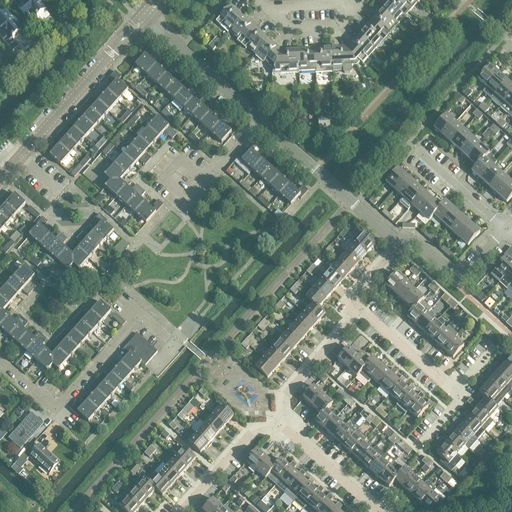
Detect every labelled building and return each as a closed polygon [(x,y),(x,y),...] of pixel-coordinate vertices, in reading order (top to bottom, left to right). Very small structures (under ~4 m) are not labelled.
[(38,0),(17,0),(13,3),(31,24),(47,10),(38,0)] [(409,14),(393,0),(390,0),(386,5),(388,6),(382,13),(398,27),(409,14)] [(420,1),(418,0),(393,0),(409,14),(420,1)] [(222,26),(229,33),(242,19),(237,15),(238,13),(231,6),(216,23),(221,28),(222,26)] [(5,10),(0,14),(0,36),(12,51),(18,46),(13,40),(23,31),(5,10)] [(398,27),(382,13),(377,18),(375,17),(369,24),(386,39),(398,27)] [(248,25),(242,19),(229,33),(237,40),(236,42),(241,46),(256,29),(250,23),(248,25)] [(386,39),(369,24),(364,29),(366,31),(360,38),(375,51),(386,39)] [(256,29),(241,46),(246,51),(248,49),(255,56),(268,42),(262,36),(263,35),(256,29)] [(375,51),(360,38),(356,43),(347,47),(357,67),(361,63),(363,65),(375,51)] [(276,50),(268,42),(255,56),(264,64),(265,63),(274,71),(281,51),(276,50)] [(342,50),(331,51),(332,69),(357,67),(347,47),(342,50)] [(153,52),(148,48),(141,56),(143,58),(135,67),(145,75),(155,64),(147,58),(153,52)] [(322,48),(314,49),(315,73),(322,72),(321,70),(332,69),(331,51),(323,51),(322,48)] [(306,52),(298,53),(299,74),(315,73),(314,49),(306,49),(306,52)] [(287,53),(281,51),(274,71),(272,75),(299,74),(298,53),(287,53)] [(164,73),(155,64),(145,75),(155,84),(164,73)] [(478,80),(487,88),(499,75),(490,67),(478,80)] [(115,72),(108,80),(114,85),(108,91),(119,101),(128,91),(117,82),(121,78),(115,72)] [(170,78),(164,73),(155,84),(164,92),(179,76),(175,72),(170,78)] [(499,75),(487,88),(495,96),(507,82),(499,75)] [(179,76),(164,92),(174,101),(184,90),(177,84),(182,78),(179,76)] [(511,86),(507,82),(495,96),(504,103),(511,93),(511,86)] [(138,86),(134,90),(144,99),(148,95),(138,86)] [(193,99),(184,90),(174,101),(183,109),(193,99)] [(119,101),(108,91),(100,100),(111,110),(119,101)] [(197,102),(193,99),(183,109),(193,118),(203,107),(204,108),(209,102),(202,96),(197,102)] [(340,118),(350,107),(340,98),(336,102),(337,118),(340,118)] [(111,110),(100,100),(93,108),(87,103),(84,106),(90,111),(91,110),(102,119),(111,110)] [(90,111),(84,106),(81,109),(87,114),(83,119),(94,129),(102,119),(91,110),(90,111)] [(212,116),(204,108),(203,107),(193,118),(202,127),(212,116)] [(118,121),(122,124),(132,114),(128,110),(118,121)] [(165,110),(161,113),(171,123),(175,119),(165,110)] [(434,129),(443,137),(455,123),(446,115),(434,129)] [(222,124),(212,116),(202,127),(212,135),(222,124)] [(125,127),(126,127),(129,130),(138,120),(135,117),(125,127)] [(158,118),(149,128),(160,138),(166,132),(169,134),(167,136),(172,141),(177,135),(158,118)] [(330,131),(329,118),(318,119),(319,132),(330,131)] [(94,129),(83,119),(75,129),(85,138),(94,129)] [(455,123),(443,137),(451,144),(463,131),(455,123)] [(228,130),(222,124),(212,135),(222,144),(229,135),(232,137),(239,129),(233,124),(228,130)] [(181,125),(178,129),(184,134),(188,131),(181,125)] [(130,131),(129,130),(126,127),(121,133),(125,137),(130,131)] [(149,128),(140,138),(152,147),(160,138),(149,128)] [(85,138),(75,129),(69,134),(63,129),(60,133),(77,148),(85,138)] [(463,131),(451,144),(460,152),(472,139),(463,131)] [(189,132),(186,136),(194,143),(198,139),(189,132)] [(77,148),(60,133),(57,136),(63,141),(58,147),(69,157),(77,148)] [(98,151),(108,141),(104,137),(94,147),(98,151)] [(105,157),(114,146),(114,147),(119,142),(115,138),(111,143),(101,154),(102,154),(96,161),(99,164),(105,157)] [(140,138),(131,148),(148,163),(151,160),(145,154),(152,147),(140,138)] [(472,139),(460,152),(468,160),(480,146),(472,139)] [(480,146),(468,160),(477,167),(472,172),(472,173),(489,154),(480,146)] [(69,157),(58,147),(49,157),(60,167),(69,157)] [(131,148),(123,158),(134,167),(139,161),(145,166),(148,163),(131,148)] [(248,148),(238,159),(235,163),(238,166),(242,163),(249,169),(258,158),(248,148)] [(489,154),(472,173),(481,180),(493,167),(497,162),(489,155),(489,154)] [(123,158),(114,167),(125,177),(134,167),(123,158)] [(268,166),(258,158),(249,169),(259,178),(269,167),(268,166)] [(273,160),(268,166),(269,167),(259,178),(270,188),(280,177),(275,173),(280,167),(273,160)] [(79,164),(70,175),(74,178),(83,167),(79,164)] [(105,177),(111,182),(120,183),(125,177),(114,167),(105,177)] [(493,167),(481,180),(489,188),(501,174),(493,167)] [(386,183),(395,191),(407,177),(398,169),(386,183)] [(501,174),(489,188),(498,195),(510,182),(501,174)] [(290,186),(280,177),(270,188),(280,197),(290,186)] [(407,177),(395,191),(403,198),(415,185),(407,177)] [(120,183),(111,182),(105,189),(115,198),(125,187),(120,183)] [(511,184),(510,182),(498,195),(507,203),(511,197),(511,184)] [(415,185),(403,198),(412,206),(424,192),(415,185)] [(131,192),(125,187),(115,198),(125,207),(141,190),(136,186),(131,192)] [(298,193),(290,186),(280,197),(291,207),(299,198),(301,201),(309,192),(303,187),(298,193)] [(254,197),(258,192),(254,188),(249,193),(254,197)] [(141,190),(125,207),(135,216),(145,205),(139,200),(145,194),(141,190)] [(424,192),(412,206),(420,213),(432,200),(424,192)] [(262,194),(257,200),(267,209),(271,205),(268,203),(270,201),(262,194)] [(26,206),(15,196),(7,205),(18,215),(26,206)] [(432,200),(420,213),(429,221),(445,202),(440,207),(432,200)] [(152,211),(145,205),(135,216),(146,225),(163,206),(158,201),(153,206),(155,208),(152,211)] [(445,202),(429,221),(434,216),(442,223),(454,210),(445,202)] [(18,215),(7,205),(1,211),(0,209),(0,215),(9,224),(18,215)] [(113,215),(117,210),(111,205),(107,210),(113,215)] [(30,206),(28,208),(26,210),(37,220),(40,216),(30,206)] [(454,210),(442,223),(451,231),(463,218),(454,210)] [(9,224),(0,215),(0,231),(1,233),(9,224)] [(99,216),(94,221),(100,226),(94,233),(105,243),(114,233),(105,225),(107,223),(99,216)] [(37,229),(29,237),(39,246),(48,235),(42,229),(47,223),(42,218),(34,227),(37,229)] [(463,218),(451,231),(459,239),(471,225),(463,218)] [(471,225),(459,239),(468,247),(480,233),(471,225)] [(351,233),(346,229),(342,233),(347,237),(351,233)] [(375,245),(360,231),(352,241),(367,254),(375,245)] [(17,233),(11,240),(15,243),(21,237),(17,233)] [(105,243),(94,233),(88,239),(82,234),(79,237),(96,253),(105,243)] [(347,237),(342,233),(339,236),(344,241),(347,237)] [(55,241),(48,235),(39,246),(49,255),(63,238),(60,235),(55,241)] [(96,253),(79,237),(76,241),(82,246),(77,252),(88,262),(96,253)] [(63,238),(49,255),(59,263),(68,252),(62,247),(67,241),(63,238)] [(0,247),(2,249),(1,251),(5,254),(15,244),(11,240),(9,243),(6,240),(4,242),(0,245),(0,247)] [(367,254),(352,241),(344,250),(347,253),(359,264),(367,254)] [(331,255),(326,251),(323,254),(328,259),(331,255)] [(495,270),(504,278),(511,268),(511,261),(511,260),(511,259),(511,251),(509,254),(507,257),(506,258),(495,270)] [(73,257),(68,252),(59,263),(68,272),(73,267),(73,257)] [(88,262),(77,252),(73,257),(73,267),(79,272),(88,262)] [(347,253),(339,262),(351,273),(359,264),(347,253)] [(28,260),(36,267),(40,263),(32,255),(28,260)] [(339,262),(330,271),(343,282),(351,273),(339,262)] [(24,267),(15,277),(13,276),(16,273),(9,268),(7,270),(10,273),(9,274),(25,288),(26,287),(32,292),(36,288),(30,283),(35,277),(24,267)] [(315,273),(310,269),(306,273),(312,277),(315,273)] [(417,278),(421,273),(417,269),(413,274),(417,278)] [(330,271),(322,280),(334,291),(343,282),(330,271)] [(25,288),(9,274),(8,275),(13,280),(6,288),(17,298),(22,291),(28,296),(32,292),(26,287),(25,288)] [(385,286),(395,295),(406,283),(396,274),(385,286)] [(322,280),(314,289),(326,300),(334,291),(322,280)] [(422,294),(428,287),(424,282),(417,289),(422,294)] [(406,283),(395,295),(404,303),(415,291),(406,283)] [(435,294),(440,289),(436,286),(432,291),(435,294)] [(299,292),(294,287),(290,291),(295,295),(299,292)] [(17,298),(6,288),(0,294),(0,300),(8,307),(17,298)] [(314,289),(306,298),(325,315),(318,309),(326,300),(314,289)] [(415,291),(404,303),(413,311),(418,306),(424,299),(415,291)] [(313,305),(305,314),(317,324),(325,315),(306,298),(313,305)] [(453,310),(458,305),(454,302),(450,307),(453,310)] [(112,313),(101,303),(91,314),(102,324),(112,313)] [(282,310),(277,305),(274,309),(279,314),(282,310)] [(418,306),(413,311),(407,318),(416,326),(427,314),(418,306)] [(3,312),(0,312),(0,327),(9,317),(3,312)] [(102,324),(91,314),(87,319),(81,313),(77,318),(94,333),(102,324)] [(115,314),(115,315),(112,318),(122,327),(125,323),(115,314)] [(305,314),(297,323),(309,333),(317,324),(305,314)] [(427,314),(416,326),(425,334),(436,322),(427,314)] [(14,322),(9,317),(0,327),(0,328),(9,337),(24,320),(19,316),(14,322)] [(94,333),(77,318),(73,322),(79,328),(74,333),(85,343),(94,333)] [(471,327),(476,322),(472,318),(468,323),(471,327)] [(24,320),(9,337),(18,345),(28,335),(23,330),(28,324),(24,320)] [(436,322),(425,334),(434,342),(445,330),(436,322)] [(297,323),(288,332),(300,342),(309,333),(297,323)] [(266,328),(261,324),(257,327),(262,332),(266,328)] [(488,329),(484,334),(490,339),(494,334),(488,329)] [(445,330),(434,342),(444,350),(454,338),(445,330)] [(85,343),(74,333),(70,338),(64,332),(60,337),(77,352),(85,343)] [(288,332),(280,341),(292,352),(300,342),(288,332)] [(33,339),(28,335),(18,345),(19,346),(14,352),(22,359),(25,357),(42,337),(38,333),(33,339)] [(135,336),(133,338),(144,347),(148,343),(138,334),(135,336)] [(42,337),(25,357),(30,362),(33,359),(37,363),(47,352),(41,347),(47,341),(42,337)] [(77,352),(60,337),(56,341),(62,346),(57,352),(68,362),(77,352)] [(133,338),(129,343),(139,352),(144,347),(133,338)] [(454,338),(444,350),(453,359),(464,347),(454,338)] [(280,341),(272,350),(284,361),(292,352),(280,341)] [(250,346),(245,342),(241,345),(246,350),(250,346)] [(131,353),(135,357),(139,352),(129,343),(122,351),(128,357),(131,353)] [(148,343),(144,347),(154,357),(158,352),(148,343)] [(144,347),(139,352),(150,361),(154,357),(144,347)] [(358,357),(349,348),(338,360),(347,369),(358,357)] [(272,350),(264,359),(276,370),(284,361),(272,350)] [(52,357),(47,352),(37,363),(48,372),(53,366),(52,357)] [(68,362),(57,352),(52,357),(53,366),(59,372),(68,362)] [(139,352),(135,357),(142,363),(145,366),(150,361),(139,352)] [(131,353),(128,357),(122,363),(133,373),(142,363),(135,357),(131,353)] [(367,365),(358,357),(347,369),(356,377),(367,365)] [(373,358),(367,365),(356,377),(357,377),(363,370),(372,378),(382,366),(384,368),(388,364),(384,360),(380,364),(373,358)] [(267,379),(268,379),(276,370),(264,359),(256,369),(267,379)] [(511,373),(504,366),(505,364),(501,360),(497,364),(502,368),(497,373),(496,375),(508,386),(511,380),(511,373)] [(133,373),(122,363),(113,373),(132,390),(134,388),(125,381),(133,373)] [(382,366),(372,378),(381,386),(391,374),(393,376),(397,372),(393,368),(389,373),(384,368),(382,366)] [(332,367),(331,368),(327,372),(331,376),(336,371),(332,367)] [(496,375),(497,373),(493,369),(491,371),(489,373),(494,377),(489,382),(487,384),(499,395),(508,386),(496,375)] [(132,390),(113,373),(108,380),(101,374),(98,377),(118,395),(119,394),(116,391),(122,385),(130,392),(132,390)] [(391,374),(381,386),(390,395),(401,383),(402,384),(406,380),(402,376),(398,381),(393,376),(391,374)] [(118,395),(98,377),(95,381),(101,387),(96,393),(106,402),(113,394),(116,397),(118,395)] [(487,384),(489,382),(484,378),(481,382),(486,386),(479,393),(498,410),(491,404),(499,395),(487,384)] [(347,381),(343,386),(346,389),(351,384),(347,381)] [(401,383),(390,395),(399,403),(410,391),(412,393),(415,388),(411,384),(407,389),(402,384),(401,383)] [(303,399),(313,408),(323,396),(314,387),(303,399)] [(202,389),(199,393),(204,397),(207,394),(202,389)] [(343,393),(340,389),(335,394),(339,398),(343,393)] [(410,391),(399,403),(408,411),(419,399),(421,401),(425,396),(421,393),(417,397),(412,393),(410,391)] [(106,402),(96,393),(87,403),(97,412),(106,402)] [(498,410),(479,393),(486,400),(479,407),(478,408),(490,419),(498,410)] [(323,396),(313,408),(321,415),(315,422),(316,422),(333,404),(323,396)] [(356,404),(349,397),(344,402),(351,409),(356,404)] [(194,399),(191,402),(186,408),(194,415),(197,412),(194,409),(199,403),(194,399)] [(419,399),(408,411),(418,419),(428,408),(429,409),(434,405),(430,401),(426,405),(421,401),(419,399)] [(471,399),(469,400),(467,403),(472,407),(475,403),(471,399)] [(222,406),(217,402),(212,408),(217,412),(213,416),(225,426),(234,417),(222,406)] [(97,412),(87,403),(81,409),(75,404),(70,410),(78,417),(80,414),(88,422),(97,412)] [(478,408),(479,407),(475,403),(472,407),(476,411),(472,416),(470,418),(482,428),(490,419),(478,408)] [(333,404),(316,422),(325,431),(335,419),(327,411),(333,404)] [(194,415),(186,408),(182,411),(188,417),(191,413),(194,416),(194,415)] [(100,413),(107,419),(110,415),(104,410),(100,413)] [(470,418),(472,416),(467,412),(463,416),(468,420),(463,425),(462,427),(473,437),(482,428),(470,418)] [(14,435),(9,440),(21,451),(26,445),(43,426),(32,415),(14,435)] [(213,416),(205,425),(217,436),(225,426),(213,416)] [(366,422),(369,425),(374,420),(370,417),(366,422)] [(335,419),(325,431),(334,439),(345,427),(335,419)] [(462,427),(463,425),(459,421),(455,425),(460,429),(455,434),(453,436),(465,446),(473,437),(462,427)] [(345,427),(334,439),(343,447),(354,435),(356,433),(347,424),(345,427)] [(205,425),(197,434),(209,445),(217,436),(205,425)] [(453,436),(455,434),(450,430),(447,434),(451,438),(447,443),(445,445),(457,455),(465,446),(453,436)] [(164,431),(161,435),(166,440),(169,436),(164,431)] [(390,439),(394,434),(390,431),(386,436),(390,439)] [(197,434),(188,444),(200,454),(209,445),(197,434)] [(354,435),(343,447),(352,455),(363,443),(354,435)] [(445,445),(447,443),(442,439),(441,441),(439,443),(443,447),(437,454),(449,465),(457,455),(445,445)] [(363,443),(352,455),(361,463),(372,451),(363,443)] [(21,451),(16,456),(20,460),(16,464),(21,469),(25,464),(30,458),(50,475),(60,464),(41,447),(35,453),(26,445),(21,451)] [(156,451),(151,446),(147,450),(153,454),(156,451)] [(408,455),(412,450),(409,447),(404,452),(408,455)] [(184,449),(175,458),(187,469),(196,460),(184,449)] [(153,454),(147,450),(144,453),(149,458),(153,454)] [(257,450),(247,462),(247,463),(256,471),(267,459),(257,450)] [(372,451),(361,463),(370,471),(381,460),(372,451)] [(175,458),(167,467),(179,478),(187,469),(175,458)] [(267,459),(256,471),(265,479),(276,467),(267,459)] [(276,467),(265,479),(267,478),(275,486),(280,480),(291,468),(293,470),(297,466),(295,464),(293,462),(289,466),(282,460),(276,467)] [(381,460),(370,471),(380,480),(390,468),(381,460)] [(430,460),(425,465),(429,469),(434,464),(430,460)] [(390,468),(380,480),(389,488),(405,469),(403,471),(395,463),(390,468)] [(142,471),(135,464),(131,468),(136,473),(138,475),(142,471)] [(167,467),(159,476),(171,487),(179,478),(167,467)] [(136,473),(131,468),(128,472),(133,476),(136,473)] [(280,480),(275,486),(285,494),(289,488),(300,476),(302,478),(306,474),(304,472),(302,470),(298,475),(293,470),(291,468),(280,480)] [(405,469),(389,488),(395,481),(404,489),(415,477),(405,469)] [(159,476),(156,480),(152,475),(147,481),(144,479),(163,496),(171,487),(159,476)] [(289,488),(285,494),(294,502),(298,497),(309,485),(311,486),(315,482),(313,480),(311,478),(307,483),(302,478),(300,476),(289,488)] [(452,480),(448,476),(443,481),(447,485),(452,480)] [(238,480),(234,477),(229,482),(233,485),(238,480)] [(415,477),(404,489),(413,497),(424,485),(415,477)] [(144,479),(136,489),(148,499),(156,491),(162,497),(163,496),(144,479)] [(123,487),(118,483),(115,486),(120,491),(123,487)] [(230,489),(226,485),(224,488),(222,490),(226,494),(230,489)] [(298,497),(294,502),(303,510),(308,505),(318,493),(320,494),(324,490),(322,488),(320,486),(316,491),(311,486),(309,485),(298,497)] [(424,485),(413,497),(422,506),(433,493),(424,485)] [(120,491),(115,486),(112,490),(117,494),(120,491)] [(136,489),(128,498),(140,508),(148,499),(136,489)] [(433,493),(422,506),(429,511),(433,511),(445,499),(436,490),(433,493)] [(249,491),(245,496),(248,499),(253,494),(249,491)] [(308,505),(303,510),(304,511),(317,511),(327,501),(329,503),(333,498),(331,496),(329,494),(325,499),(320,494),(318,493),(308,505)] [(124,511),(136,511),(140,508),(128,498),(119,507),(124,511)] [(245,502),(242,499),(237,504),(241,507),(245,502)] [(213,500),(202,511),(219,511),(223,508),(213,500)] [(317,511),(333,511),(337,509),(338,511),(342,506),(341,505),(338,503),(334,507),(329,503),(327,501),(317,511)]
